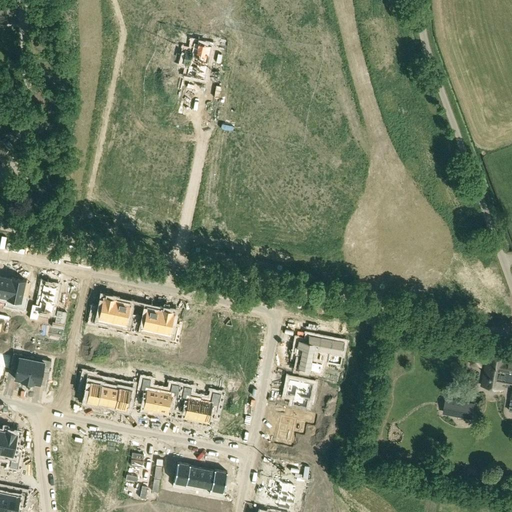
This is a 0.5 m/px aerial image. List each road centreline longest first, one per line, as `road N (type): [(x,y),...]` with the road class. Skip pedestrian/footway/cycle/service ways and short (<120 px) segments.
road 1 (residential): [(0,253),(279,313),(250,454)]
road 2 (unclassified): [(511,337),(176,263)]
road 3 (unclassified): [(511,285),(428,55),(419,0)]
road 4 (residential): [(250,454),(37,409)]
road 5 (unclassified): [(176,263),(0,226)]
road 6 (unclassified): [(176,263),(203,138)]
